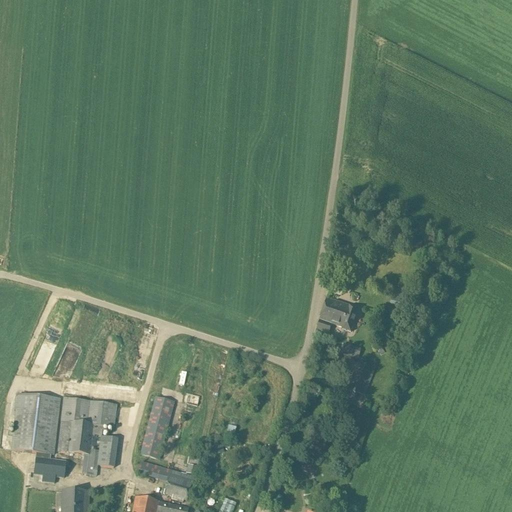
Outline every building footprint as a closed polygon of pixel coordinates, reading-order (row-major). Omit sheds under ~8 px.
[(397,289),(393,304),(419,312),(422,301),(414,298),(415,294),(397,289)] [(319,321),(316,330),(329,334),(332,325),(342,328),(342,330),(351,333),(359,310),(327,299),(319,321)] [(358,359),(361,348),(343,344),(340,355),(358,359)] [(351,392),(364,397),(375,368),(362,364),(351,392)] [(17,395),(10,452),(36,455),(35,459),(33,476),(42,477),(41,483),(54,485),(55,479),(64,480),(66,462),(50,460),(50,456),(53,457),(60,400),(17,395)] [(154,398),(143,440),(139,456),(159,461),(174,403),(154,398)] [(57,453),(83,456),(81,476),(96,477),(97,467),(114,469),(117,440),(102,438),(102,428),(114,430),(116,406),(63,399),(57,453)] [(213,445),(215,455),(223,453),(221,443),(213,445)] [(187,465),(199,468),(200,468),(202,456),(189,453),(187,465)] [(137,475),(165,483),(163,495),(172,498),(171,501),(183,504),(184,501),(187,502),(193,478),(141,463),(137,475)] [(198,469),(187,467),(186,475),(197,477),(198,469)] [(88,511),(89,492),(60,491),(59,511),(88,511)] [(136,498),(133,511),(187,511),(188,509),(158,503),(136,498)] [(225,499),(219,511),(232,511),(236,503),(225,499)]
